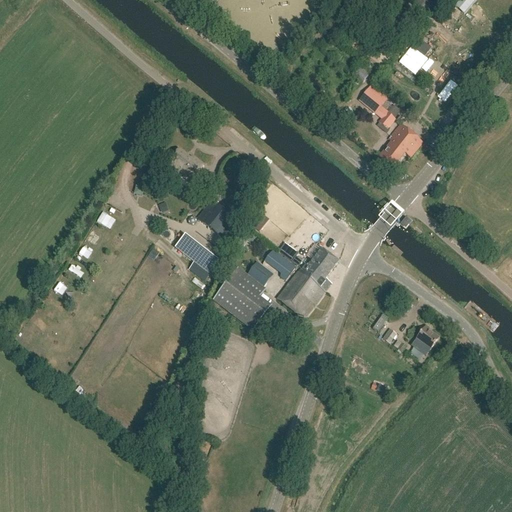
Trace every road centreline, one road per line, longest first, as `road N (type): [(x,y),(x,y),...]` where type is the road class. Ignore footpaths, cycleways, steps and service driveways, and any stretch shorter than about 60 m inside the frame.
road 1 (unclassified): [(367,250),(69,0)]
road 2 (unclassified): [(404,201),(165,0)]
road 3 (tertiary): [(274,511),(352,274),(367,250)]
road 4 (tertiary): [(511,404),(473,340),(367,250)]
road 5 (tertiary): [(404,201),(511,69)]
road 6 (unclassified): [(511,293),(404,201)]
